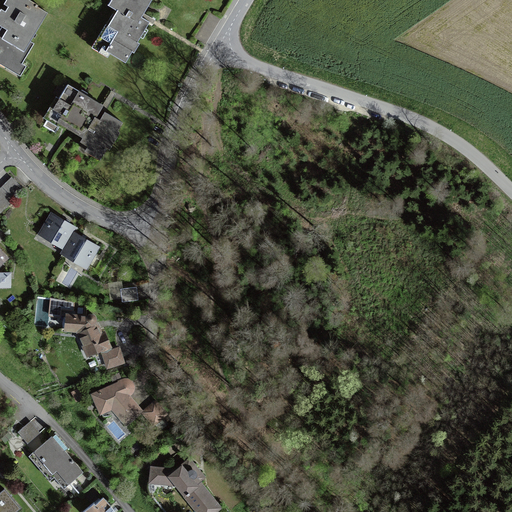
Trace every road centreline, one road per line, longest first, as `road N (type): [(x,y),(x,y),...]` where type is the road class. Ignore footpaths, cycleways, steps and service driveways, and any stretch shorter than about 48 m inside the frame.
road 1 (residential): [(217,47),(422,122),(471,152),(511,191)]
road 2 (residential): [(161,232),(153,338),(159,373),(276,511)]
road 3 (residential): [(217,47),(177,129),(161,232)]
road 4 (residential): [(129,511),(0,376)]
road 5 (residential): [(14,149),(71,203),(110,222),(161,232)]
